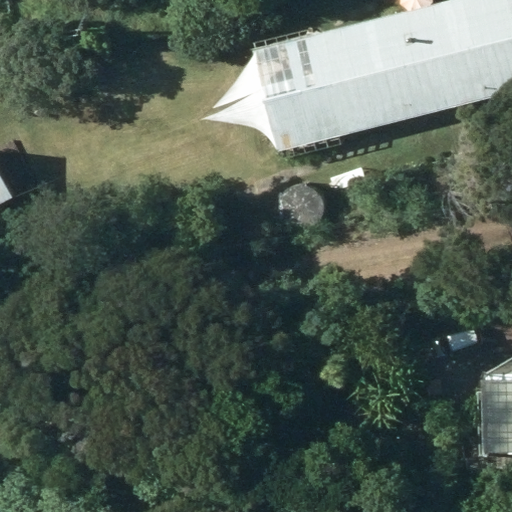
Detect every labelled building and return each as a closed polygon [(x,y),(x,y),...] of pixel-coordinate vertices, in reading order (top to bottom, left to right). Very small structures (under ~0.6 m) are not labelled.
[(61,0),(0,0),(0,10),(11,45),(70,25),(61,0)] [(110,0),(75,13),(91,59),(207,18),(200,0),(110,0)] [(287,148),(511,93),(511,0),(463,0),(298,41),(311,94),(276,102),(287,148)] [(8,231),(0,233),(0,260),(1,261),(14,258),(8,231)] [(511,379),(491,379),(490,452),(511,452),(511,379)]
